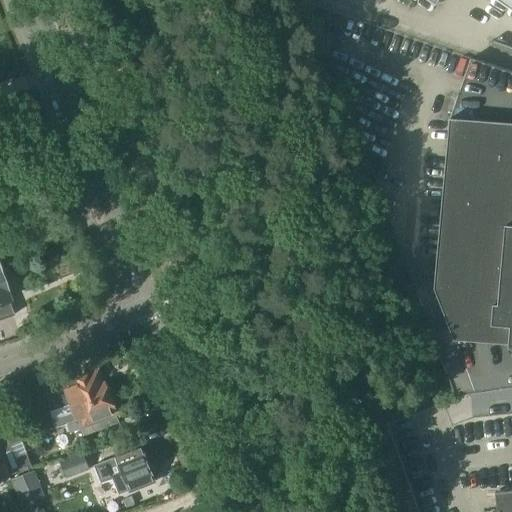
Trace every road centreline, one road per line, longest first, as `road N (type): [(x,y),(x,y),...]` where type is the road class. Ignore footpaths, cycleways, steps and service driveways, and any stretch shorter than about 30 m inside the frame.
road 1 (tertiary): [(150,308),(31,0)]
road 2 (residential): [(226,511),(162,318),(150,308)]
road 3 (tertiary): [(0,365),(150,308)]
